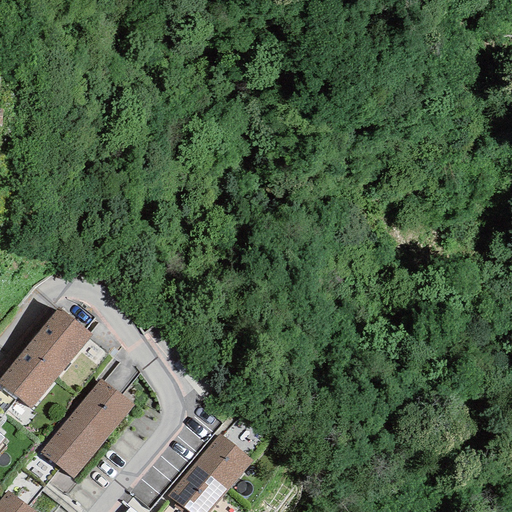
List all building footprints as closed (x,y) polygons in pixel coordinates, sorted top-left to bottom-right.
[(91,334),(58,307),(0,378),(0,384),(30,408),(91,334)] [(132,405),(100,379),(40,453),(72,479),(132,405)] [(220,434),(193,465),(228,491),(253,461),(220,434)] [(186,511),(210,511),(228,491),(193,465),(167,496),(186,511)] [(33,511),(8,491),(0,500),(0,511),(33,511)]
